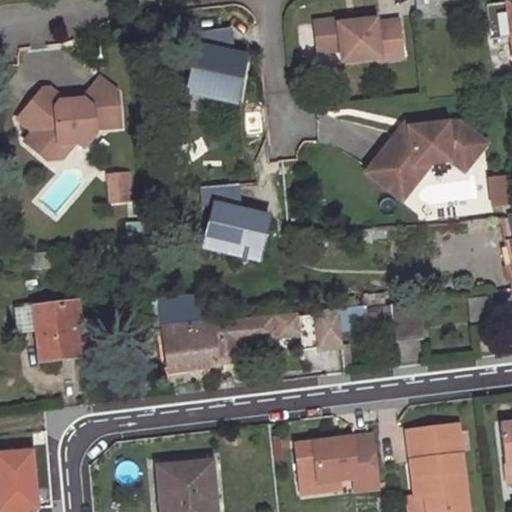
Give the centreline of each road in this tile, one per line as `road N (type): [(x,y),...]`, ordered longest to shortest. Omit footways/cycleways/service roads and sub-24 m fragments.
road 1 (residential): [(76,511),(72,458),(87,430),(511,375)]
road 2 (residential): [(286,119),(268,0)]
